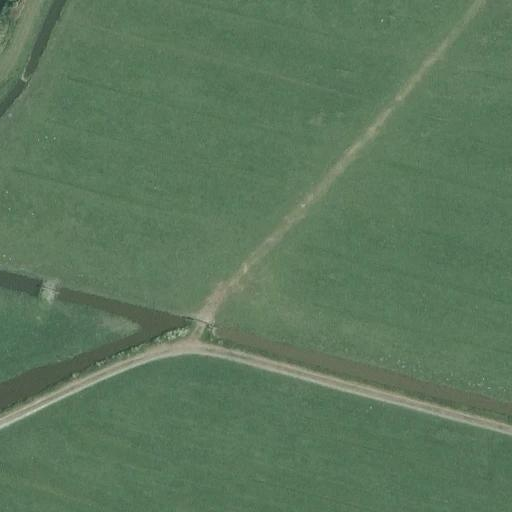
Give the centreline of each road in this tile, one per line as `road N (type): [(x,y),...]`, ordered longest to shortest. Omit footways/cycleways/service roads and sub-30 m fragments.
road 1 (track): [(511,430),(189,347),(139,357),(0,418)]
road 2 (track): [(487,0),(189,347)]
